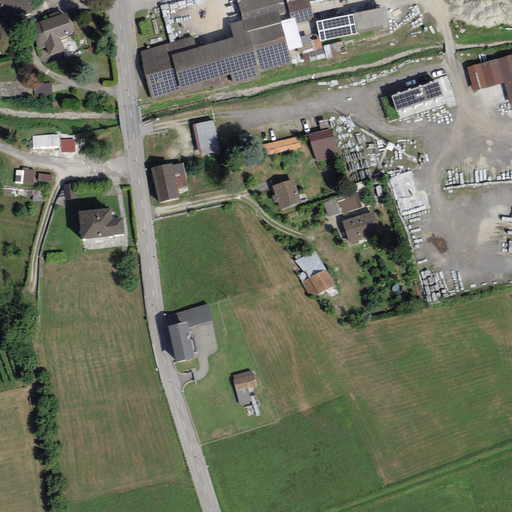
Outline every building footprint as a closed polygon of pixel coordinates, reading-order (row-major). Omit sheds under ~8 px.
[(28,0),(0,0),(0,13),(2,22),(32,14),(28,0)] [(169,46),(140,54),(151,98),(286,64),(281,42),(311,34),(302,0),(234,0),(241,25),(226,29),(229,40),(171,54),(169,46)] [(67,13),(29,30),(39,52),(46,49),(50,58),(64,52),(59,41),(76,33),(67,13)] [(379,13),(315,26),(318,44),(383,31),(379,13)] [(511,59),(467,72),(472,92),(503,83),(509,105),(511,103),(511,59)] [(439,85),(392,99),(397,114),(444,100),(439,85)] [(211,124),(191,128),(197,158),(217,154),(211,124)] [(326,133),(307,138),(314,164),(333,159),(326,133)] [(60,136),(34,137),(34,148),(58,147),(58,154),(75,153),(75,140),(60,140),(60,136)] [(265,157),(298,150),(295,140),(263,147),(265,157)] [(34,171),(22,170),(21,185),(33,186),(34,171)] [(150,173),(155,204),(173,201),(168,170),(150,173)] [(53,182),(54,175),(41,174),(40,181),(53,182)] [(74,184),(63,186),(66,201),(76,199),(74,184)] [(271,190),(276,211),(296,206),(291,185),(271,190)] [(334,203),(338,216),(356,210),(351,197),(334,203)] [(76,218),(78,242),(106,240),(105,238),(117,237),(116,225),(104,226),(104,216),(76,218)] [(340,226),(346,245),(376,234),(370,216),(340,226)] [(320,272),(305,281),(314,296),(329,286),(320,272)] [(170,331),(164,332),(172,366),(189,362),(181,329),(208,323),(206,309),(167,318),(170,331)] [(230,378),(233,391),(252,386),(249,373),(230,378)]
